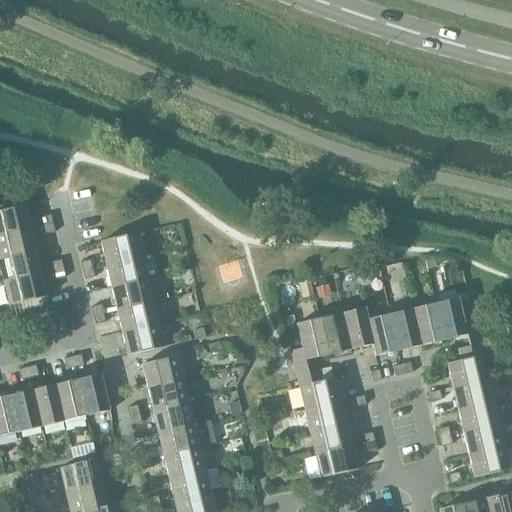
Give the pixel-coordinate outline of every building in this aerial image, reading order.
[(0,235),(29,229),(23,206),(0,211),(0,235)] [(40,217),(42,226),(52,224),(50,215),(40,217)] [(52,224),(42,226),(44,235),(55,233),(52,224)] [(0,235),(0,259),(34,252),(29,229),(0,235)] [(100,243),(105,265),(142,257),(136,234),(100,243)] [(0,259),(0,269),(3,283),(40,274),(34,252),(0,259)] [(105,265),(111,288),(147,279),(142,257),(105,265)] [(51,263),(53,271),(63,269),(61,260),(51,263)] [(80,262),(82,271),(92,268),(90,260),(80,262)] [(433,260),(425,261),(427,269),(435,267),(433,260)] [(187,262),(180,264),(182,271),(189,269),(187,262)] [(92,268),(82,271),(84,280),(94,277),(92,268)] [(63,269),(53,271),(55,280),(65,278),(63,269)] [(40,274),(3,283),(9,306),(45,298),(40,274)] [(111,288),(116,311),(152,302),(147,279),(111,288)] [(327,285),(315,288),(317,297),(329,295),(327,285)] [(457,299),(434,304),(443,341),(466,335),(477,333),(474,321),(463,323),(457,299)] [(116,311),(121,333),(158,324),(152,302),(116,311)] [(434,304),(412,309),(420,346),(443,341),(434,304)] [(91,307),(93,316),(103,314),(101,305),(91,307)] [(364,308),(341,314),(350,350),(372,345),(367,320),(364,308)] [(412,309),(389,315),(398,351),(420,346),(412,309)] [(103,314),(93,316),(95,325),(105,323),(103,314)] [(341,314),(319,319),(327,356),(350,350),(341,314)] [(389,315),(367,320),(372,345),(375,357),(398,351),(389,315)] [(327,356),(319,319),(296,325),(301,349),(290,352),(293,364),(305,361),(327,356)] [(158,324),(121,333),(127,356),(163,348),(158,324)] [(193,331),(195,340),(205,337),(203,329),(193,331)] [(467,341),(469,347),(480,344),(478,338),(477,333),(466,335),(467,341)] [(480,344),(469,347),(471,359),(483,356),(480,344)] [(209,349),(211,358),(221,355),(219,347),(209,349)] [(457,349),(460,361),(471,359),(469,347),(457,349)] [(81,355),(72,357),(74,367),(83,365),(81,355)] [(446,364),(452,388),(488,379),(483,356),(471,359),(460,361),(446,364)] [(74,367),(72,357),(63,359),(65,369),(74,367)] [(141,365),(146,388),(183,380),(177,357),(141,365)] [(294,371),(295,375),(307,372),(306,368),(305,361),(293,364),(294,371)] [(410,363),(401,365),(403,375),(412,373),(410,363)] [(403,375),(401,365),(392,367),(395,377),(403,375)] [(36,366),(27,368),(29,378),(38,376),(36,366)] [(29,378),(27,368),(18,370),(20,380),(29,378)] [(318,370),(307,372),(310,384),(321,382),(318,370)] [(370,372),(372,382),(381,380),(379,370),(370,372)] [(295,375),(298,387),(310,384),(307,372),(295,375)] [(100,375),(77,380),(86,417),(109,411),(100,375)] [(298,387),(304,410),(340,402),(335,378),(321,382),(310,384),(298,387)] [(452,388),(457,410),(493,401),(488,379),(452,388)] [(77,380),(55,386),(63,422),(86,417),(77,380)] [(146,388),(152,411),(188,402),(183,380),(146,388)] [(55,386),(32,391),(41,427),(63,422),(55,386)] [(32,391),(9,396),(18,433),(41,427),(32,391)] [(429,393),(431,402),(441,399),(439,391),(429,393)] [(9,396),(0,398),(0,436),(18,433),(9,396)] [(353,398),(355,407),(366,405),(363,396),(353,398)] [(457,410),(462,433),(499,424),(493,401),(457,410)] [(152,411),(157,433),(193,425),(188,402),(152,411)] [(238,402),(228,404),(231,416),(241,414),(238,402)] [(304,410),(309,433),(346,424),(340,402),(304,410)] [(126,408),(128,416),(139,414),(137,405),(126,408)] [(139,414),(128,416),(131,425),(141,423),(139,414)] [(309,433),(315,455),(351,447),(346,424),(309,433)] [(462,433),(468,455),(504,447),(499,424),(462,433)] [(157,433),(162,456),(199,447),(193,425),(157,433)] [(437,429),(439,438),(450,436),(447,427),(437,429)] [(233,431),(235,439),(247,436),(245,428),(233,431)] [(362,435),(364,444),(374,441),(372,433),(362,435)] [(450,436),(439,438),(441,447),(452,445),(450,436)] [(374,441),(364,444),(366,453),(376,450),(374,441)] [(162,456),(168,479),(204,470),(199,447),(162,456)] [(351,447),(315,455),(320,479),(357,470),(351,447)] [(504,447),(468,455),(473,478),(510,470),(504,447)] [(137,453),(139,461),(149,459),(147,451),(137,453)] [(280,451),(273,452),(274,461),(281,460),(280,451)] [(149,459),(139,461),(141,471),(152,468),(149,459)] [(59,468),(65,491),(101,483),(96,460),(59,468)] [(168,479),(173,501),(210,492),(204,470),(168,479)] [(448,475),(450,484),(461,482),(458,473),(448,475)] [(65,491),(69,511),(78,511),(106,505),(101,483),(65,491)] [(23,492),(25,501),(36,498),(34,490),(23,492)] [(214,511),(210,492),(173,501),(175,511),(214,511)] [(511,511),(507,494),(484,499),(487,511),(511,511)] [(148,498),(150,507),(160,504),(158,496),(148,498)] [(36,498),(25,501),(28,510),(38,507),(36,498)] [(487,511),(484,499),(461,505),(463,511),(487,511)]
